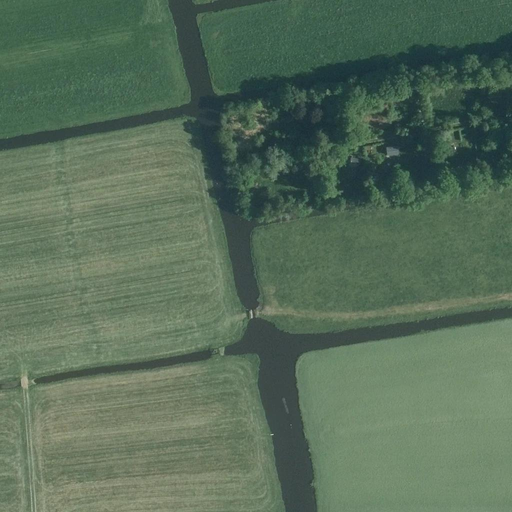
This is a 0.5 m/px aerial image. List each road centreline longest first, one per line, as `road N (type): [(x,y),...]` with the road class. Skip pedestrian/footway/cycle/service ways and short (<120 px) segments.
road 1 (track): [(207,324),(258,312),(377,316),(511,296)]
road 2 (track): [(347,139),(511,110)]
road 3 (track): [(0,373),(23,369),(34,511)]
